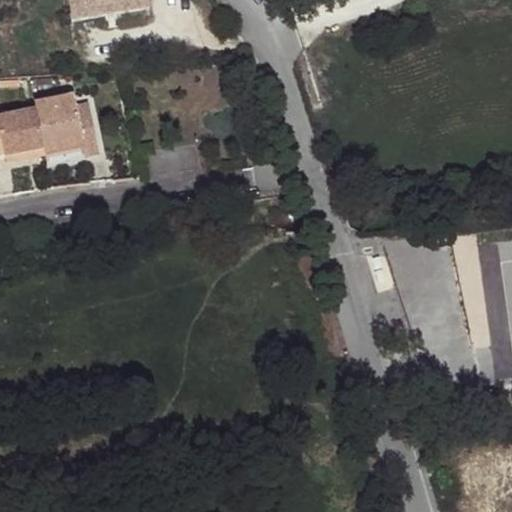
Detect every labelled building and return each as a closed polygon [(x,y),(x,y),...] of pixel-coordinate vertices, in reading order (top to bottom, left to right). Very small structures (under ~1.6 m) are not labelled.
[(60,0),(66,22),(143,4),(142,0),(60,0)] [(42,148),(43,156),(81,150),(82,157),(98,153),(92,123),(79,125),(75,101),(74,97),(61,99),(59,92),(33,97),(34,107),(42,148)] [(79,125),(92,123),(87,98),(75,101),(79,125)] [(42,148),(34,107),(0,113),(0,151),(3,151),(3,155),(42,148)] [(5,163),(43,156),(42,148),(3,155),(5,163)]
